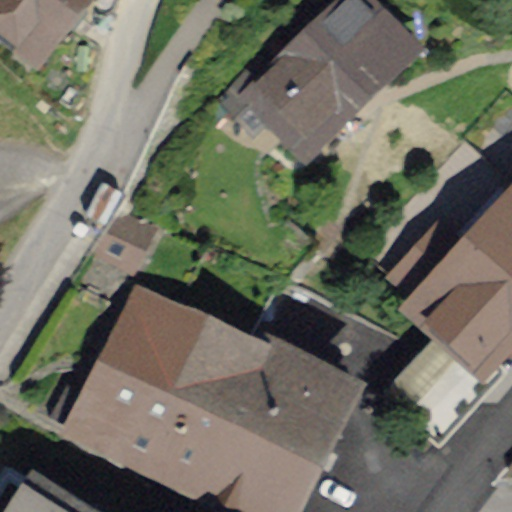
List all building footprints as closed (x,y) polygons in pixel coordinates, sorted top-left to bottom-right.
[(0,0),(0,20),(36,50),(76,0),(0,0)] [(397,48),(352,1),(262,88),(246,71),(218,100),(252,135),(268,120),(294,148),(313,129),(317,132),(351,98),(349,93),(359,83),(366,84),(396,54),(398,56),(402,51),(398,47),(397,48)] [(511,100),(508,96),(487,120),(511,142),(511,100)] [(511,142),(487,120),(466,143),(511,184),(511,142)] [(463,140),(363,251),(448,327),(383,399),(432,443),(498,370),(486,358),(511,329),(511,184),(466,143),(463,140)] [(154,233),(118,213),(97,251),(133,271),(154,233)] [(114,376),(81,438),(148,471),(223,510),(226,511),(281,511),(335,409),(147,311),(126,352),(115,346),(102,370),(114,376)] [(79,511),(30,480),(9,511),(79,511)]
